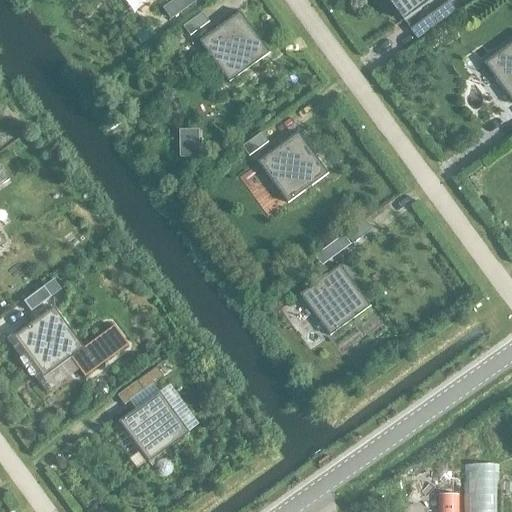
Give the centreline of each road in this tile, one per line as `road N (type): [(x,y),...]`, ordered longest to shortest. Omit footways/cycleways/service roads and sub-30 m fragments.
road 1 (residential): [(293,0),(511,302)]
road 2 (residential): [(293,511),(511,358)]
